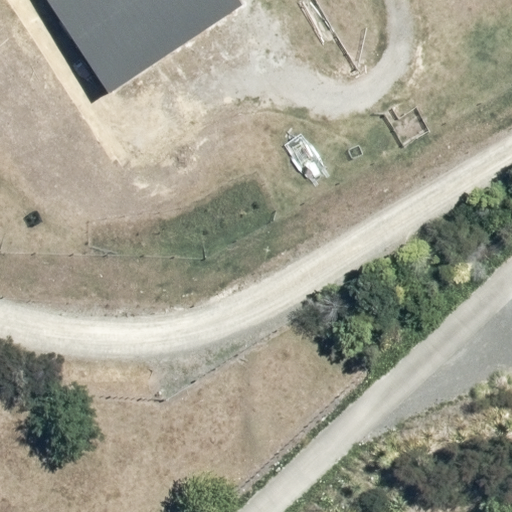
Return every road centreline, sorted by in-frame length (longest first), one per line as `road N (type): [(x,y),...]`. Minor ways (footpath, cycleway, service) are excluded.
road 1 (unknown): [(511,153),(325,267),(199,332),(93,340),(0,313)]
road 2 (unknown): [(511,282),(277,511)]
